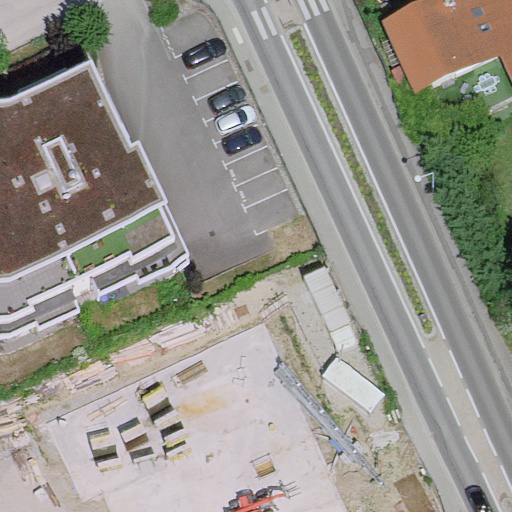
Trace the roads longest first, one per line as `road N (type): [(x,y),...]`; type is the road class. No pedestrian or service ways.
road 1 (primary): [(511,497),(289,0)]
road 2 (unknown): [(119,0),(225,242)]
